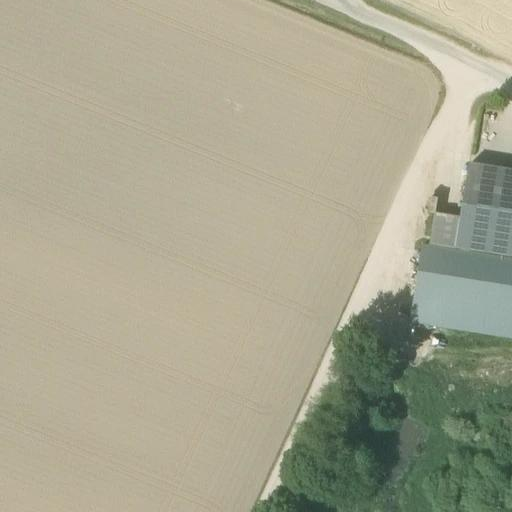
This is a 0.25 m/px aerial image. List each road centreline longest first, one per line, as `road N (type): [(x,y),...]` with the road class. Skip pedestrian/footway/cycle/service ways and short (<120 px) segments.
road 1 (track): [(261,511),(473,62)]
road 2 (unclassified): [(511,82),(338,3)]
